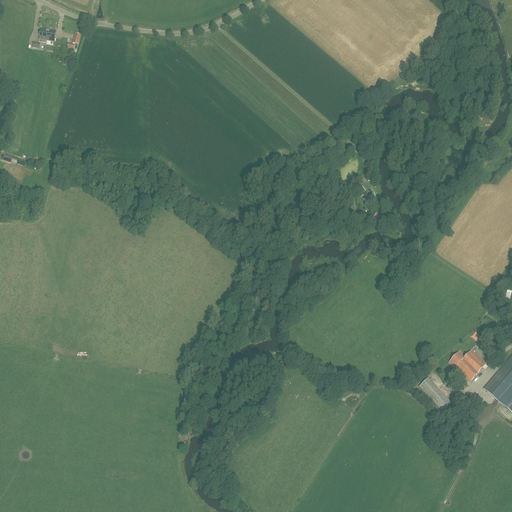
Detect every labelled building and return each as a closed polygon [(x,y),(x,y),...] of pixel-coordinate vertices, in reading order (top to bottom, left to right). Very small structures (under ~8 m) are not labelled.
[(46,41),(54,43),(56,32),(41,30),(40,32),(39,32),(38,36),(39,37),(40,37),(39,41),(39,43),(46,44),(46,41)] [(77,50),(78,46),(69,44),(68,49),(70,49),(69,52),(74,53),(75,49),(77,50)] [(13,158),(4,155),(2,161),(11,163),(13,158)] [(374,195),(370,190),(363,195),(366,198),(364,199),(367,204),(374,198),(372,196),(374,195)] [(386,218),(382,216),(377,213),(374,217),(380,220),(380,219),(381,220),(378,224),(383,227),(386,223),(384,221),(386,218)] [(473,332),(469,336),(476,341),(479,337),(473,332)] [(457,354),(478,374),(486,365),(471,351),(465,358),(459,353),(457,354)] [(478,374),(457,354),(449,363),(470,382),(478,374)] [(511,413),(511,356),(483,389),(500,403),(511,413)] [(419,387),(442,413),(451,404),(428,379),(419,387)] [(469,401),(477,403),(478,396),(470,395),(469,401)]
